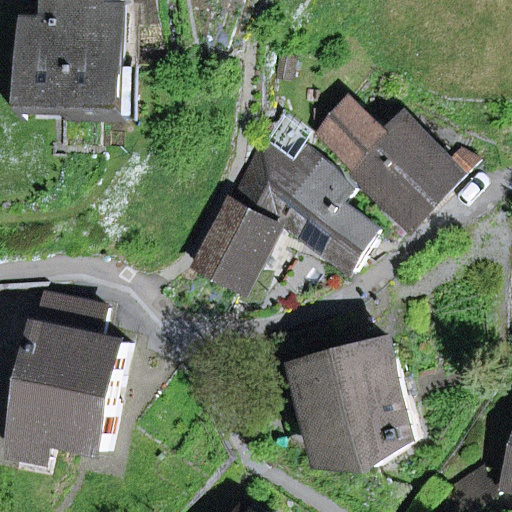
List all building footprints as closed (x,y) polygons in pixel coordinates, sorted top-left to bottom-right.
[(113,1),(113,0),(65,0),(65,19),(52,19),(33,19),(32,122),(132,123),(134,1),(113,1)] [(52,0),(52,19),(65,19),(65,0),(52,0)] [(297,59),(282,57),(281,77),(296,79),(297,59)] [(325,134),(420,220),(484,161),(461,139),(452,149),(415,114),(397,133),(351,102),(325,134)] [(267,149),(298,167),(316,136),(287,114),(267,149)] [(284,220),(360,273),(388,232),(352,205),(362,190),(338,166),(311,149),(300,168),(298,167),(267,149),(205,269),(249,288),(284,220)] [(107,339),(113,309),(53,297),(26,435),(60,442),(114,452),(135,344),(107,339)] [(377,454),(381,468),(424,439),(399,345),(307,370),(313,391),(320,419),(328,450),(377,454)] [(258,385),(238,410),(258,427),(278,402),(258,385)] [(304,423),(320,419),(313,391),(297,396),(304,423)] [(22,455),(57,461),(60,442),(26,435),(22,455)] [(332,464),(381,468),(377,454),(328,450),(332,464)] [(438,502),(445,511),(477,511),(502,496),(485,471),(438,502)]
